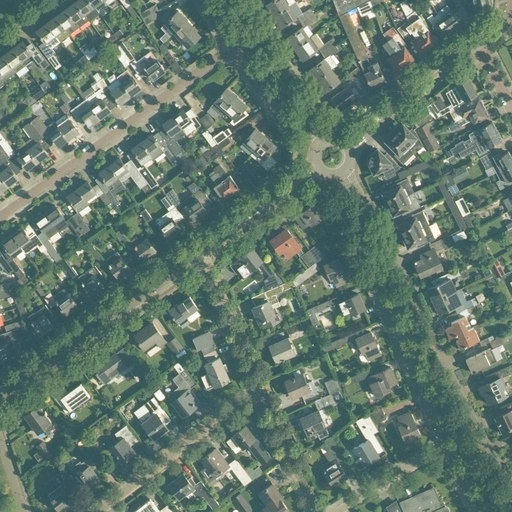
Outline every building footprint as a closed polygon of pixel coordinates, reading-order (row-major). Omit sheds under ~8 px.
[(88,0),(77,0),(75,2),(89,20),(99,14),(88,0)] [(103,0),(88,0),(99,14),(99,13),(98,11),(107,5),(103,0)] [(119,0),(125,8),(127,7),(132,15),(136,12),(131,4),(127,0),(119,0)] [(288,6),(295,2),(294,0),(273,0),(267,4),(274,15),(288,6)] [(357,7),(369,0),(332,0),(338,15),(360,65),(363,71),(370,87),(385,81),(377,62),(370,65),(366,57),(368,57),(348,11),(357,7)] [(374,11),(369,0),(357,7),(361,17),(374,11)] [(489,0),(485,0),(473,3),(475,13),(478,13),(478,14),(481,13),(481,14),(487,12),(487,11),(490,10),(492,7),(489,0)] [(75,2),(65,9),(79,27),(89,20),(75,2)] [(155,4),(139,14),(143,19),(153,13),(159,10),(155,4)] [(452,8),(450,10),(451,11),(461,25),(471,18),(461,4),(453,10),(452,8)] [(451,11),(450,10),(447,5),(438,12),(441,17),(452,31),(461,25),(451,11)] [(288,6),(274,15),(281,27),(295,18),(288,6)] [(296,17),(300,22),(313,13),(310,8),(296,17)] [(65,9),(56,16),(69,34),(79,27),(65,9)] [(168,10),(160,18),(174,33),(187,20),(178,11),(173,15),(168,10)] [(403,24),(397,28),(404,38),(407,36),(421,54),(429,48),(437,42),(430,31),(432,30),(420,14),(418,16),(415,11),(406,17),(408,19),(402,24),(403,24)] [(153,13),(143,19),(146,24),(156,18),(153,13)] [(313,13),(300,22),(304,27),(316,18),(313,13)] [(56,16),(46,23),(60,42),(65,38),(69,34),(56,16)] [(434,18),(429,21),(442,38),(452,31),(441,17),(440,18),(441,19),(437,22),(434,18)] [(187,20),(174,33),(176,35),(183,42),(188,48),(195,41),(200,36),(195,31),(196,30),(187,20)] [(46,23),(36,31),(44,41),(39,45),(38,45),(51,63),(56,59),(53,54),(55,52),(51,48),(60,42),(46,23)] [(414,59),(405,47),(406,45),(393,26),(383,34),(388,40),(398,54),(406,65),(414,59)] [(287,37),(295,48),(316,34),(315,33),(309,38),(302,28),(287,37)] [(119,29),(113,33),(117,38),(122,35),(123,34),(119,29)] [(113,33),(104,40),(108,45),(117,38),(113,33)] [(316,34),(295,48),(303,60),(318,49),(322,54),(335,45),(337,43),(333,37),(331,39),(323,44),(316,34)] [(108,45),(104,40),(98,45),(102,50),(108,45)] [(383,49),(382,50),(398,71),(406,65),(398,54),(388,40),(380,45),(383,49)] [(23,41),(12,48),(25,65),(35,58),(39,62),(44,68),(49,64),(36,47),(31,52),(23,41)] [(122,42),(117,46),(120,50),(130,64),(131,63),(138,73),(143,70),(146,74),(148,73),(153,79),(165,71),(156,59),(150,51),(136,61),(122,42)] [(310,69),(317,80),(331,70),(330,69),(337,65),(330,55),(338,50),(335,45),(322,54),(325,58),(310,69)] [(93,46),(84,54),(85,55),(88,60),(93,56),(98,53),(93,46)] [(12,48),(3,56),(15,73),(19,77),(28,70),(25,65),(12,48)] [(120,50),(115,53),(126,67),(130,64),(120,50)] [(164,56),(165,58),(177,74),(183,70),(169,52),(164,56)] [(78,67),(88,60),(85,55),(79,59),(75,62),(78,66),(78,67)] [(3,56),(0,57),(0,72),(6,80),(15,73),(3,56)] [(349,58),(356,68),(346,76),(350,81),(357,75),(363,71),(360,65),(353,56),(349,58)] [(73,61),(69,63),(74,69),(78,66),(75,62),(73,61)] [(136,92),(141,89),(127,69),(116,77),(118,79),(130,95),(136,91),(136,92)] [(331,70),(317,80),(325,91),(339,81),(331,70)] [(363,71),(357,75),(364,90),(370,87),(363,71)] [(97,82),(104,92),(109,88),(120,104),(125,100),(124,100),(130,95),(118,79),(107,87),(97,73),(92,76),(97,82)] [(433,101),(411,118),(417,126),(418,128),(465,102),(465,100),(477,94),(469,79),(456,85),(445,93),(451,104),(439,111),(433,102),(434,102),(433,101)] [(46,81),(41,85),(42,87),(45,91),(51,87),(46,81)] [(86,99),(85,99),(99,118),(105,114),(106,115),(110,111),(99,96),(104,92),(97,82),(81,93),(86,99)] [(32,94),(35,99),(41,95),(45,91),(42,87),(41,85),(39,83),(29,90),(32,94)] [(345,88),(339,93),(331,99),(339,110),(344,107),(345,108),(346,108),(345,106),(354,100),(349,94),(355,90),(351,84),(345,89),(345,88)] [(221,114),(225,110),(237,97),(227,88),(212,104),(216,108),(215,109),(221,114)] [(32,94),(22,101),(25,106),(35,99),(32,94)] [(237,97),(225,110),(234,118),(230,122),(234,125),(248,114),(243,110),(247,105),(237,97)] [(479,97),(459,108),(464,117),(484,106),(479,97)] [(25,106),(22,101),(19,98),(14,102),(20,110),(22,112),(27,108),(25,106)] [(77,105),(70,110),(72,113),(79,123),(84,119),(89,126),(94,123),(93,122),(99,118),(85,99),(77,105)] [(65,114),(54,121),(67,139),(73,134),(74,135),(78,132),(67,116),(72,113),(70,110),(65,103),(59,107),(65,114)] [(464,117),(447,126),(450,131),(452,131),(461,127),(460,125),(472,119),(474,124),(489,116),(484,106),(464,117)] [(179,113),(174,116),(186,133),(187,135),(200,125),(194,117),(197,116),(191,108),(185,113),(183,109),(178,112),(179,113)] [(8,112),(3,116),(6,120),(11,117),(8,112)] [(207,113),(199,119),(206,128),(214,123),(207,113)] [(27,116),(31,121),(45,141),(50,138),(57,147),(62,144),(61,143),(67,139),(54,121),(45,127),(38,116),(34,119),(31,115),(30,116),(29,115),(27,116)] [(166,128),(160,133),(169,146),(170,145),(173,150),(176,155),(177,156),(183,151),(176,141),(186,133),(174,116),(168,121),(167,120),(163,123),(166,128)] [(32,137),(23,143),(37,161),(43,157),(43,158),(48,154),(41,145),(45,141),(31,121),(24,126),(32,137)] [(471,138),(464,142),(467,148),(471,146),(470,145),(497,131),(492,122),(469,134),(469,135),(471,138)] [(418,128),(417,128),(419,132),(423,139),(433,134),(429,127),(427,123),(418,128)] [(398,124),(392,130),(414,152),(423,144),(416,132),(414,130),(411,132),(403,124),(400,126),(398,124)] [(247,137),(244,142),(240,146),(250,155),(254,151),(259,145),(266,137),(252,125),(244,134),(247,137)] [(228,128),(223,131),(227,137),(232,133),(228,128)] [(392,130),(386,136),(388,138),(385,141),(394,149),(391,152),(403,164),(414,152),(392,130)] [(213,138),(217,143),(217,144),(227,137),(223,131),(213,138)] [(459,152),(458,153),(461,157),(471,151),(476,149),(479,156),(488,151),(487,148),(493,145),(502,140),(497,131),(470,145),(471,146),(467,148),(463,150),(459,152)] [(148,138),(142,142),(153,156),(155,159),(164,152),(163,150),(160,146),(157,142),(151,134),(147,137),(148,138)] [(433,134),(423,139),(429,151),(439,146),(433,134)] [(227,137),(217,144),(221,148),(230,141),(227,137)] [(259,145),(254,151),(264,159),(260,163),(267,170),(275,161),(271,158),(279,149),(266,137),(259,145)] [(213,138),(208,142),(212,147),(217,143),(213,138)] [(31,165),(37,161),(23,143),(16,149),(17,150),(14,152),(8,144),(7,145),(4,141),(1,144),(0,144),(20,170),(19,169),(24,165),(27,170),(31,166),(31,165)] [(134,156),(130,159),(148,184),(151,188),(158,183),(143,163),(146,161),(153,156),(142,142),(136,146),(132,149),(136,155),(134,156)] [(0,144),(0,158),(3,163),(1,164),(0,164),(0,175),(7,185),(13,181),(14,182),(18,178),(15,174),(20,170),(0,144)] [(456,146),(450,149),(451,150),(453,154),(453,155),(458,153),(459,152),(456,146)] [(212,147),(203,153),(208,162),(212,159),(212,161),(219,156),(212,147)] [(369,163),(370,164),(369,164),(374,174),(384,169),(389,178),(396,175),(395,172),(400,167),(388,155),(386,157),(377,149),(371,155),(371,156),(370,157),(370,158),(369,159),(369,160),(369,161),(369,162),(369,163)] [(483,156),(480,158),(486,169),(489,168),(493,166),(496,173),(511,164),(511,159),(508,152),(500,156),(498,153),(492,157),(490,153),(483,156)] [(203,155),(196,160),(202,168),(209,164),(208,162),(203,155)] [(115,162),(110,166),(121,181),(131,174),(141,189),(142,188),(143,188),(148,184),(130,159),(124,164),(119,158),(115,161),(115,162)] [(432,158),(423,162),(427,166),(429,165),(434,163),(432,158)] [(244,162),(237,170),(247,184),(255,178),(244,162)] [(423,162),(409,168),(411,173),(427,166),(423,162)] [(213,169),(214,170),(216,173),(231,194),(239,189),(230,175),(228,176),(220,164),(213,169)] [(452,164),(441,170),(443,175),(455,169),(452,164)] [(511,164),(496,173),(500,180),(497,182),(500,189),(511,182),(511,179),(511,178),(511,164)] [(101,174),(95,179),(105,193),(110,189),(121,181),(110,166),(104,170),(104,169),(99,172),(101,174)] [(447,186),(468,174),(464,166),(442,178),(447,186)] [(409,168),(402,171),(397,173),(400,178),(411,173),(409,168)] [(217,185),(214,187),(223,200),(231,194),(216,173),(214,170),(209,174),(217,185)] [(438,170),(433,173),(437,182),(442,179),(438,170)] [(381,198),(385,206),(414,192),(407,178),(392,185),(393,188),(382,193),(384,196),(381,198)] [(83,185),(78,189),(86,200),(95,193),(87,181),(83,185)] [(446,187),(441,189),(445,197),(450,195),(446,187)] [(186,199),(182,202),(188,211),(194,219),(206,210),(204,208),(211,203),(201,188),(194,194),(193,193),(186,198),(186,199)] [(86,200),(78,189),(72,193),(71,193),(67,196),(72,202),(71,203),(78,212),(89,204),(86,200)] [(110,189),(105,193),(111,202),(114,206),(119,202),(116,198),(118,197),(115,194),(114,195),(110,189)] [(166,193),(165,194),(172,203),(178,200),(179,199),(172,189),(166,193)] [(414,192),(385,206),(389,214),(391,212),(393,216),(404,211),(405,214),(421,207),(419,203),(414,192)] [(105,193),(99,196),(106,206),(111,202),(105,193)] [(450,195),(445,197),(449,206),(454,203),(450,195)] [(296,217),(301,225),(303,228),(310,223),(311,225),(324,216),(315,203),(296,217)] [(462,216),(469,213),(464,204),(457,208),(462,216)] [(51,209),(45,213),(57,228),(56,228),(57,229),(59,232),(70,224),(74,230),(80,226),(79,225),(73,216),(66,221),(55,205),(50,208),(51,209)] [(176,223),(183,218),(175,207),(156,221),(168,238),(180,229),(176,223)] [(145,209),(140,213),(147,223),(152,219),(145,209)] [(396,230),(400,238),(429,225),(422,210),(407,217),(408,220),(397,225),(399,229),(396,230)] [(458,211),(453,213),(457,221),(462,219),(458,211)] [(78,212),(73,216),(79,225),(84,222),(78,212)] [(47,239),(59,232),(56,228),(57,228),(45,213),(40,217),(39,216),(35,219),(43,231),(37,235),(47,250),(50,254),(56,251),(47,239)] [(467,214),(463,216),(470,232),(474,230),(470,221),(467,214)] [(290,256),(301,248),(284,225),(277,231),(276,229),(270,233),(271,235),(268,237),(280,253),(282,251),(287,258),(290,256)] [(429,225),(400,238),(403,246),(406,245),(408,248),(419,243),(420,246),(435,239),(429,225)] [(47,250),(37,235),(35,233),(29,238),(21,227),(17,230),(17,231),(12,235),(21,247),(23,250),(26,255),(37,247),(42,253),(47,250)] [(120,229),(115,233),(123,243),(128,239),(120,229)] [(147,229),(130,241),(135,248),(136,248),(144,259),(156,250),(153,246),(151,243),(155,239),(147,229)] [(464,230),(452,235),(455,242),(467,237),(464,230)] [(450,234),(440,239),(444,249),(455,244),(455,243),(451,234),(450,234)] [(6,238),(1,241),(6,248),(2,250),(7,257),(9,259),(11,257),(12,258),(23,250),(21,247),(12,235),(6,239),(6,238)] [(318,243),(309,250),(317,261),(326,254),(318,243)] [(97,262),(102,258),(93,246),(88,250),(97,262)] [(233,263),(230,265),(236,274),(239,272),(244,278),(251,272),(250,270),(262,261),(252,249),(243,256),(233,263)] [(426,256),(414,261),(421,276),(441,267),(433,249),(424,253),(426,256)] [(309,250),(300,256),(309,267),(315,263),(317,261),(309,250)] [(106,261),(112,269),(118,277),(130,269),(118,252),(106,261)] [(0,266),(3,270),(4,268),(8,274),(13,270),(6,261),(1,254),(0,254),(0,266)] [(77,274),(64,256),(57,261),(70,279),(77,274)] [(7,257),(5,259),(6,261),(13,270),(23,284),(28,280),(23,275),(24,274),(12,258),(11,257),(9,259),(7,257)] [(339,259),(330,263),(323,265),(330,280),(332,279),(336,286),(348,281),(339,259)] [(489,264),(488,264),(495,279),(496,278),(497,278),(499,276),(505,274),(497,259),(489,263),(489,264)] [(269,261),(266,263),(268,266),(273,272),(278,285),(280,284),(293,279),(285,282),(276,270),(277,270),(269,261)] [(296,286),(319,268),(315,263),(309,267),(293,279),(296,285),(296,286)] [(95,266),(84,274),(79,278),(91,295),(103,286),(97,278),(101,275),(95,266)] [(434,300),(434,302),(461,289),(457,291),(450,278),(452,277),(452,278),(460,275),(457,269),(441,276),(443,281),(426,289),(430,297),(432,296),(434,300)] [(265,284),(262,286),(264,292),(278,285),(273,272),(272,273),(269,276),(263,280),(265,284)] [(39,282),(34,286),(44,299),(51,308),(57,303),(65,314),(70,311),(71,312),(78,307),(77,305),(71,297),(64,288),(53,297),(50,294),(49,295),(39,282)] [(0,284),(0,291),(9,289),(6,283),(0,284)] [(268,301),(253,308),(259,322),(263,320),(263,321),(265,320),(268,326),(281,320),(276,307),(280,305),(275,294),(283,291),(280,284),(278,285),(264,292),(268,301)] [(0,312),(2,312),(0,307),(0,298),(11,295),(9,289),(0,291),(0,312)] [(461,289),(434,302),(435,302),(437,306),(435,307),(439,315),(464,302),(467,308),(474,305),(477,303),(474,298),(471,299),(466,301),(461,289)] [(346,293),(306,310),(312,324),(318,321),(314,312),(348,298),(346,293)] [(358,294),(349,298),(336,304),(342,316),(349,312),(350,315),(365,308),(358,294)] [(172,316),(174,318),(177,323),(178,322),(180,325),(188,319),(186,317),(198,308),(190,296),(178,305),(177,304),(168,310),(173,316),(172,316)] [(22,301),(16,303),(20,314),(26,312),(22,301)] [(46,304),(33,313),(28,317),(41,335),(53,326),(47,318),(53,314),(46,304)] [(474,305),(467,308),(470,314),(477,311),(474,305)] [(445,329),(450,338),(471,328),(465,316),(451,322),(452,325),(445,329)] [(7,325),(5,326),(7,332),(22,327),(20,321),(7,325)] [(302,328),(299,321),(285,327),(288,334),(302,328)] [(134,335),(140,343),(144,349),(156,341),(159,346),(166,341),(153,324),(148,328),(146,326),(134,335)] [(1,345),(0,344),(0,360),(9,357),(7,350),(13,348),(11,341),(11,340),(29,334),(23,327),(22,327),(7,332),(0,334),(3,344),(1,345)] [(471,328),(450,338),(457,335),(460,341),(457,342),(460,349),(479,340),(473,327),(471,328)] [(209,331),(199,336),(193,338),(198,350),(214,343),(209,331)] [(380,354),(371,332),(356,339),(362,353),(360,354),(359,356),(362,363),(364,364),(370,361),(369,359),(380,354)] [(494,339),(489,342),(492,348),(507,340),(507,339),(511,336),(511,335),(510,332),(494,339)] [(347,335),(322,347),(324,352),(350,341),(347,335)] [(481,346),(489,342),(494,339),(492,335),(479,342),(481,346)] [(175,354),(183,349),(175,337),(167,343),(175,354)] [(287,337),(278,342),(269,346),(276,362),(282,359),(283,360),(284,359),(284,358),(295,354),(287,337)] [(214,386),(215,386),(229,380),(226,372),(229,371),(226,364),(223,365),(220,358),(218,358),(216,355),(217,355),(212,344),(202,349),(209,365),(206,366),(209,373),(201,376),(207,389),(214,386)] [(490,348),(475,355),(465,360),(471,373),(474,371),(475,372),(477,371),(476,370),(496,361),(490,348)] [(110,357),(94,369),(96,372),(97,374),(98,374),(104,383),(125,367),(126,368),(135,361),(130,354),(121,360),(114,350),(108,354),(110,357)] [(285,383),(284,384),(287,390),(288,390),(292,397),(301,393),(304,399),(317,393),(312,381),(306,384),(302,374),(303,373),(305,371),(305,370),(305,368),(304,365),(287,372),(290,379),(285,381),(285,383)] [(372,375),(369,369),(338,383),(340,389),(365,378),(370,390),(373,389),(376,396),(383,393),(381,388),(397,382),(390,367),(372,375)] [(511,374),(508,368),(500,371),(503,377),(511,374)] [(168,395),(173,401),(172,402),(184,416),(196,406),(192,401),(195,398),(188,389),(191,387),(179,373),(172,379),(179,386),(168,395)] [(324,382),(330,395),(331,394),(341,390),(340,389),(338,383),(335,378),(324,382)] [(500,378),(488,384),(479,387),(482,394),(483,393),(488,404),(508,394),(500,378)] [(54,396),(60,404),(66,413),(90,396),(80,384),(68,392),(67,392),(68,393),(64,396),(60,391),(54,396)] [(159,401),(166,396),(160,388),(154,393),(159,401)] [(335,404),(331,394),(330,395),(318,400),(322,409),(307,415),(308,417),(302,420),(310,440),(318,436),(320,439),(328,435),(324,427),(325,426),(322,419),(327,417),(324,408),(335,404)] [(148,412),(139,419),(144,426),(142,427),(146,432),(148,431),(154,439),(164,431),(168,428),(165,424),(171,420),(153,397),(142,405),(148,412)] [(46,415),(47,414),(45,411),(44,412),(39,405),(24,415),(37,433),(44,428),(46,432),(53,427),(51,423),(46,415)] [(368,414),(374,424),(386,419),(382,408),(377,410),(368,414)] [(498,423),(496,424),(500,433),(511,427),(511,411),(511,410),(495,417),(498,423)] [(401,425),(399,426),(405,440),(419,434),(410,412),(398,417),(401,425)] [(368,439),(347,452),(351,459),(358,455),(363,464),(365,463),(366,465),(373,461),(372,460),(379,456),(378,455),(377,452),(382,449),(383,451),(383,450),(384,450),(378,440),(374,434),(378,431),(374,424),(368,414),(364,416),(366,419),(370,426),(363,430),(368,439)] [(120,440),(108,449),(112,454),(114,453),(122,463),(136,453),(130,446),(138,440),(127,425),(115,434),(120,440)] [(233,436),(226,441),(232,449),(239,443),(242,448),(246,445),(261,464),(270,458),(245,426),(233,435),(233,436)] [(88,440),(83,432),(73,439),(79,447),(88,440)] [(331,465),(323,470),(333,485),(339,481),(346,477),(347,477),(342,469),(350,464),(351,466),(332,436),(324,440),(331,450),(327,453),(330,462),(331,465)] [(46,459),(52,454),(43,441),(37,446),(46,459)] [(101,457),(91,445),(87,448),(97,461),(101,457)] [(207,466),(201,470),(209,480),(214,476),(226,467),(228,471),(231,468),(244,485),(252,479),(245,469),(236,459),(228,465),(221,455),(219,456),(214,450),(201,459),(207,466)] [(70,468),(76,475),(87,490),(94,484),(95,485),(96,483),(100,480),(92,470),(97,467),(90,457),(87,459),(86,458),(81,462),(80,461),(70,468)] [(250,465),(245,469),(252,479),(258,475),(262,471),(258,466),(254,470),(250,465)] [(77,491),(61,471),(48,481),(57,493),(50,498),(60,511),(72,501),(70,497),(77,491)] [(168,485),(174,493),(179,498),(185,494),(186,496),(192,492),(195,496),(197,497),(199,497),(202,497),(203,496),(213,509),(218,504),(203,483),(198,487),(191,477),(187,479),(183,473),(168,485)] [(272,483),(264,489),(259,492),(268,505),(263,508),(266,511),(281,511),(287,508),(281,500),(283,498),(272,483)] [(402,506),(404,511),(449,511),(448,508),(444,507),(442,508),(433,488),(416,496),(417,499),(413,500),(412,498),(400,503),(401,505),(402,506)] [(160,509),(166,504),(156,491),(150,496),(160,509)] [(239,493),(232,498),(242,511),(249,511),(252,510),(239,493)] [(150,499),(133,511),(160,511),(159,511),(150,499)]
